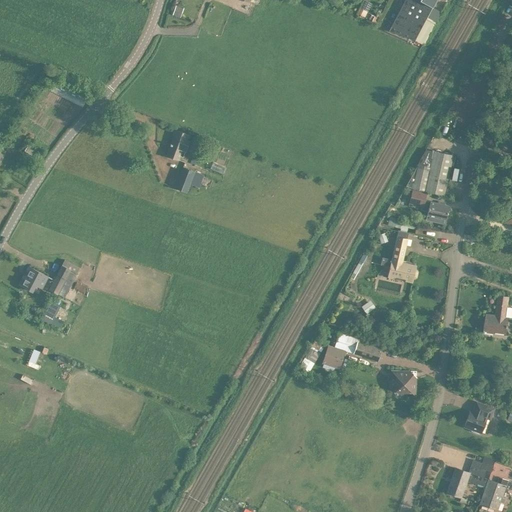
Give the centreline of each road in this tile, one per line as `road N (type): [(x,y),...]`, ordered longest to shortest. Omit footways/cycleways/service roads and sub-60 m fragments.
road 1 (unclassified): [(402,511),(434,414),(476,134),(511,15)]
road 2 (unclassified): [(0,242),(41,170),(138,50),(160,0)]
